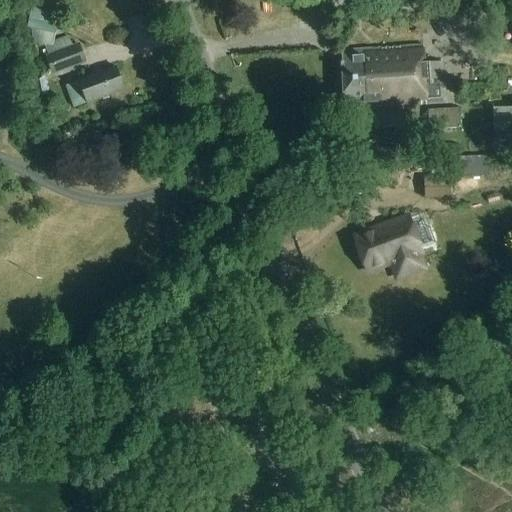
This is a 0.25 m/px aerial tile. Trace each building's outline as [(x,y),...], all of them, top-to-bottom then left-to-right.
[(424,66),(422,46),(343,52),(347,103),(366,101),(366,108),(446,102),(443,65),(424,66)] [(48,60),(52,74),(86,63),(81,49),(73,51),(48,60)] [(123,91),(115,69),(64,88),(73,110),(123,91)] [(459,110),(427,111),(428,132),(461,130),(459,110)] [(403,115),(374,117),(375,131),(404,129),(403,115)] [(511,135),(497,136),(498,156),(511,154),(511,135)] [(478,160),(452,161),(453,180),(479,178),(478,160)] [(448,199),(448,180),(423,181),(424,200),(448,199)] [(419,269),(422,262),(422,255),(421,253),(425,251),(412,217),(357,238),(369,272),(394,263),(395,265),(399,270),(406,274),(413,273),(419,269)]
